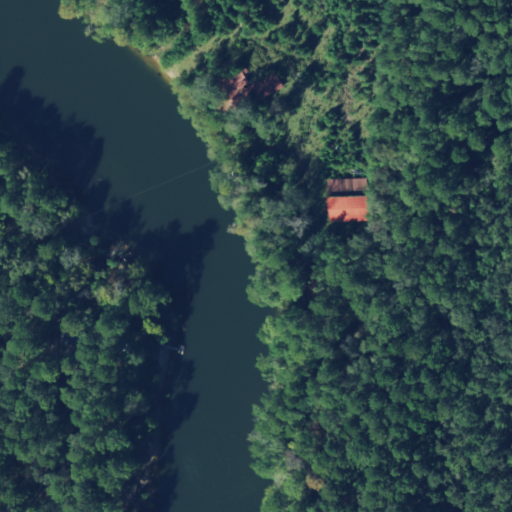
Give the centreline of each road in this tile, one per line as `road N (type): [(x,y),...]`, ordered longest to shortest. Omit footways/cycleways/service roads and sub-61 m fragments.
road 1 (residential): [(511,452),(468,244),(438,170),(359,110),(294,85)]
road 2 (residential): [(106,259),(0,188)]
